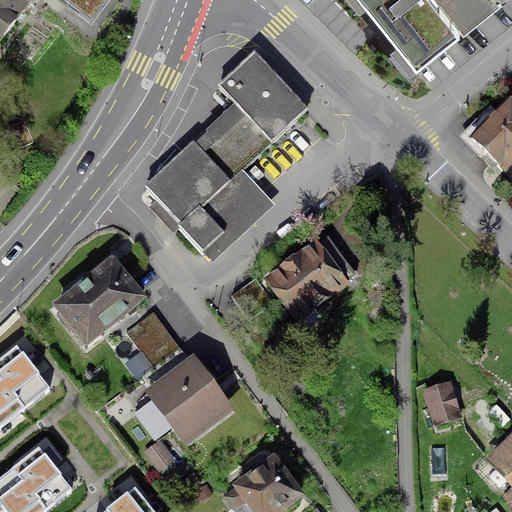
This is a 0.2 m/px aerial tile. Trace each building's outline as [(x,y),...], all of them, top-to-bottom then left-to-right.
[(26,0),(0,0),(0,40),(22,11),(20,9),(26,0)] [(511,1),(511,0),(355,0),(416,71),(511,1)] [(221,238),(197,214),(238,174),(304,114),(268,76),(261,83),(253,90),(237,73),(218,91),(234,109),(144,193),(179,230),(177,232),(201,257),(221,238)] [(511,184),(511,113),(506,107),(495,118),(490,112),(464,138),(470,144),(468,147),(479,158),(511,184)] [(210,267),(271,209),(238,174),(197,214),(221,238),(201,257),(210,267)] [(341,286),(351,278),(325,243),(315,251),(313,249),(266,284),(295,323),(342,288),(341,286)] [(85,346),(138,303),(110,268),(56,311),(85,346)] [(247,323),(271,305),(253,281),(229,299),(247,323)] [(150,372),(174,354),(148,318),(124,335),(150,372)] [(13,355),(0,365),(0,427),(43,393),(28,374),(13,355)] [(286,399),(306,384),(304,381),(309,377),(301,367),(296,370),(294,367),(274,382),(286,399)] [(185,440),(221,414),(189,371),(153,398),(185,440)] [(433,428),(457,420),(446,387),(422,394),(433,428)] [(511,442),(489,466),(511,488),(501,499),(511,510),(511,442)] [(38,451),(0,482),(0,505),(3,509),(5,511),(46,511),(71,492),(52,469),(38,451)] [(297,499),(271,465),(222,501),(230,511),(279,511),(280,511),(285,511),(293,507),(294,502),(297,499)] [(114,509),(109,511),(150,511),(135,492),(114,509)]
